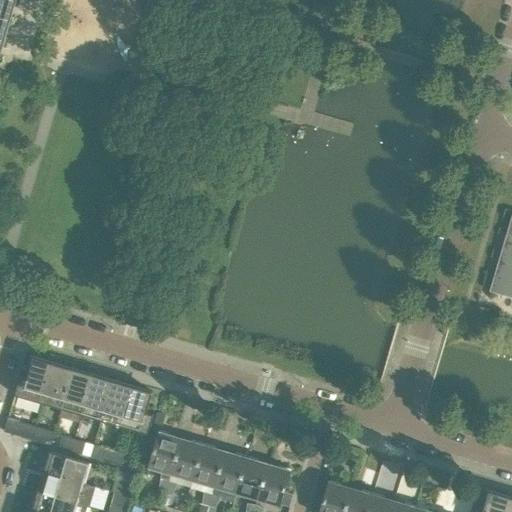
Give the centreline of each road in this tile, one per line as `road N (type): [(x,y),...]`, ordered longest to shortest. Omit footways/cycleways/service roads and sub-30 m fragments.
road 1 (residential): [(394,425),(13,314)]
road 2 (residential): [(483,126),(394,425)]
road 3 (residential): [(511,460),(394,425)]
